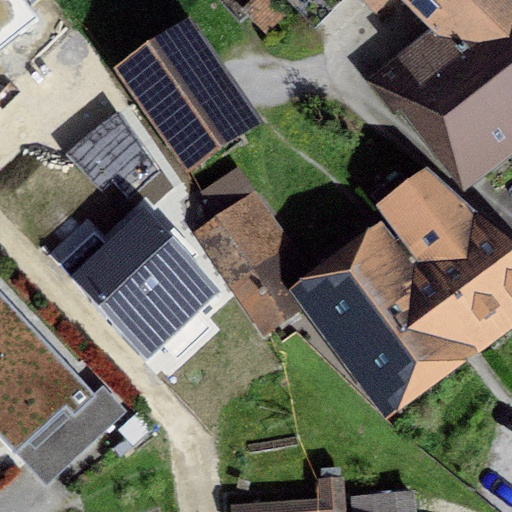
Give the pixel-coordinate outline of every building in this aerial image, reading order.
[(395,112),(409,101),(459,165),(511,123),(511,0),(290,0),(316,26),(343,0),(376,0),(411,0),(441,31),(374,84),(395,112)] [(124,76),(188,167),(246,126),(182,37),(124,76)] [(204,198),(217,223),(286,319),(300,310),(273,272),(282,265),(276,256),(281,253),(245,203),(257,194),(241,171),(204,198)] [(398,399),(391,390),(511,300),(511,250),(430,176),(388,209),(409,236),(323,300),(395,401),(398,399)] [(218,293),(142,209),(69,275),(145,359),(218,293)] [(286,319),(217,223),(204,232),(271,329),(286,319)] [(0,419),(25,447),(65,409),(94,440),(123,413),(103,391),(96,398),(0,295),(0,419)] [(322,503),(232,509),(232,511),(343,511),(342,481),(320,483),(322,503)] [(354,499),(354,511),(413,511),(411,494),(354,499)]
